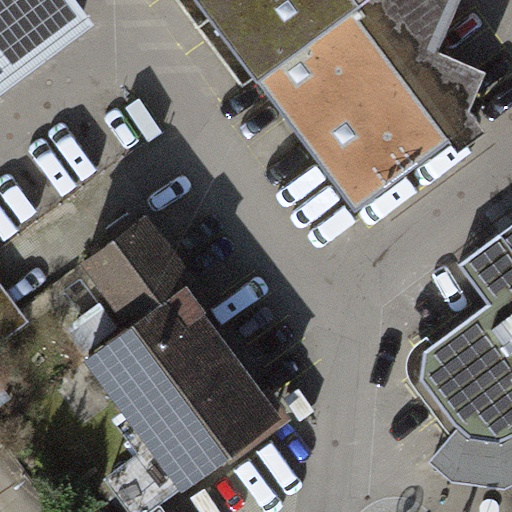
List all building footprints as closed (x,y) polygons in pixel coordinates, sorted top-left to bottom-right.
[(0,0),(0,84),(93,15),(82,0),(0,0)] [(197,0),(355,217),(453,146),(364,24),(397,0),(197,0)] [(180,477),(271,410),(135,225),(82,263),(129,327),(91,355),(180,477)] [(511,236),(479,260),(504,301),(446,347),(444,376),(491,437),(511,438),(511,236)] [(0,338),(34,315),(0,264),(0,338)] [(187,511),(181,503),(168,511),(187,511)]
